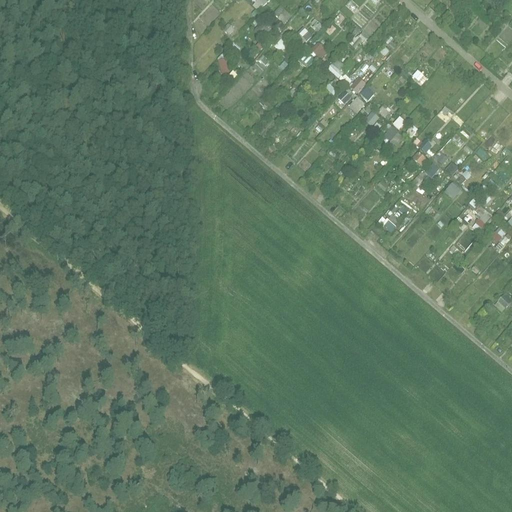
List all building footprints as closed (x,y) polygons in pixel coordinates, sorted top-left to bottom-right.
[(260,12),(268,2),(265,0),(258,0),(253,6),(260,12)] [(284,24),(292,15),(281,6),(273,14),(284,24)] [(316,20),(310,26),(317,33),(323,27),(316,20)] [(262,25),(254,31),(257,35),(265,28),(262,25)] [(304,28),(295,37),(304,45),(313,36),(304,28)] [(262,38),(269,33),(265,29),(259,34),(262,38)] [(363,32),(358,38),(355,36),(349,44),(356,50),(368,37),(363,32)] [(281,53),(288,45),(281,39),(275,47),(281,53)] [(322,46),(314,54),(320,60),(328,52),(322,46)] [(223,76),(230,73),(225,59),(217,62),(223,76)] [(340,70),(344,66),(337,60),(328,71),(347,86),(352,80),(340,70)] [(371,65),(365,61),(359,69),(365,73),(371,65)] [(412,78),(421,86),(428,79),(419,70),(412,78)] [(358,95),(367,85),(363,81),(354,91),(358,95)] [(326,89),(334,97),(341,90),(333,82),(326,89)] [(368,86),(360,94),(368,102),(376,94),(368,86)] [(338,100),(345,105),(354,95),(347,89),(338,100)] [(358,97),(348,106),(356,114),(365,105),(358,97)] [(385,118),(392,112),(384,104),(378,110),(385,118)] [(365,122),(374,127),(380,116),(371,112),(365,122)] [(393,124),(400,130),(407,123),(400,117),(393,124)] [(405,134),(411,139),(419,130),(413,125),(405,134)] [(462,126),(456,134),(466,141),(472,133),(462,126)] [(384,136),(396,148),(405,138),(393,127),(384,136)] [(460,146),(464,141),(456,134),(452,139),(460,146)] [(417,149),(427,154),(433,144),(423,139),(417,149)] [(442,165),(448,159),(439,151),(434,157),(442,165)] [(462,153),(456,162),(461,166),(468,158),(462,153)] [(423,157),(418,163),(423,167),(428,160),(423,157)] [(452,162),(445,170),(452,176),(459,168),(452,162)] [(426,174),(434,179),(441,168),(433,163),(426,174)] [(419,211),(430,200),(419,189),(429,180),(423,173),(402,193),(419,211)] [(491,181),(488,186),(497,191),(500,185),(491,181)] [(453,200),(462,190),(454,182),(444,191),(453,200)] [(484,186),(480,191),(486,196),(490,190),(484,186)] [(468,205),(474,210),(479,203),(473,199),(468,205)] [(391,233),(411,212),(404,206),(399,211),(395,208),(381,223),(391,233)] [(472,227),(478,233),(492,220),(482,210),(476,216),(480,220),(472,227)] [(499,229),(492,238),(499,243),(495,247),(500,251),(510,238),(499,229)] [(459,257),(463,252),(454,245),(450,250),(459,257)] [(501,313),(511,304),(511,303),(505,295),(494,304),(501,313)]
